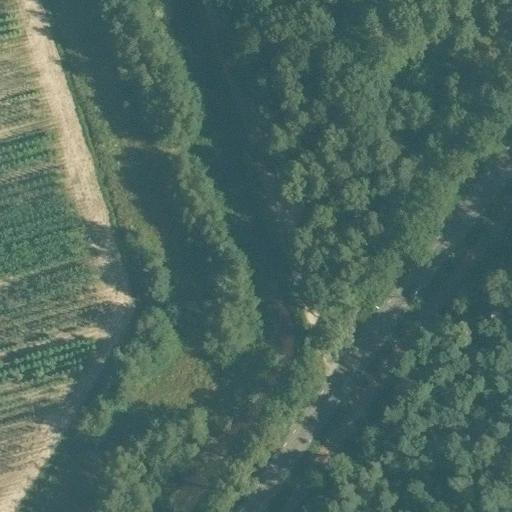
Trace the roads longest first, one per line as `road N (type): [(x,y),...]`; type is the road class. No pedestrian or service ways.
road 1 (tertiary): [(252,511),(511,160)]
road 2 (track): [(338,388),(214,0)]
